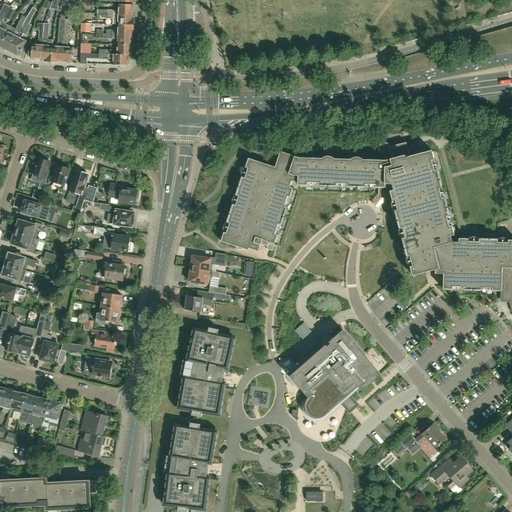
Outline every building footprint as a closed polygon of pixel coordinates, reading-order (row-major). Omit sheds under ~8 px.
[(0,25),(4,17),(6,14),(9,8),(9,9),(9,8),(11,5),(7,2),(4,5),(1,11),(2,12),(0,15),(0,25)] [(97,14),(133,15),(133,10),(134,9),(135,7),(133,6),(133,4),(119,4),(118,10),(97,9),(97,14)] [(8,32),(3,29),(8,20),(9,20),(14,11),(10,8),(9,8),(9,9),(9,8),(6,14),(4,17),(0,25),(0,45),(1,46),(8,32)] [(511,11),(375,52),(375,53),(511,12),(511,27),(378,67),(379,67),(511,28),(511,11)] [(22,27),(17,36),(9,51),(13,53),(13,54),(15,56),(17,55),(18,56),(26,41),(21,38),(23,34),(26,36),(31,25),(29,24),(33,15),(29,13),(22,27)] [(133,19),(133,15),(97,14),(97,18),(113,18),(113,24),(118,25),(134,25),(134,19),(133,19)] [(53,46),(51,62),(57,62),(57,61),(61,61),(63,36),(65,19),(60,19),(58,46),(53,46)] [(66,63),(70,63),(71,62),(73,48),(67,47),(69,19),(65,19),(63,36),(61,61),(66,62),(66,63)] [(43,45),(41,60),(45,60),(45,61),(51,62),(53,46),(53,40),(47,40),(48,35),(47,35),(48,25),(44,24),(44,30),(44,31),(43,34),(43,45)] [(6,49),(9,51),(17,36),(22,27),(18,25),(13,34),(8,32),(1,46),(2,47),(2,48),(4,50),(6,49)] [(107,34),(118,35),(132,35),(132,31),(134,31),(134,25),(118,25),(118,30),(107,30),(107,34)] [(32,44),(31,59),(32,59),(33,60),(37,61),(37,59),(41,60),(43,45),(43,34),(44,31),(39,31),(39,34),(38,45),(32,44)] [(132,39),(132,35),(118,35),(107,34),(103,34),(97,34),(97,39),(103,39),(117,39),(117,44),(133,45),(133,40),(132,39)] [(99,50),(99,54),(128,55),(132,55),(132,50),(133,49),(133,45),(117,44),(117,50),(99,50)] [(92,58),(99,58),(99,59),(113,59),(113,64),(128,65),(128,64),(129,63),(129,60),(128,59),(128,55),(99,54),(93,54),(92,58)] [(245,179),(242,178),(236,195),(239,195),(235,206),(233,205),(227,222),(230,223),(226,233),(224,232),(221,241),(248,250),(249,248),(258,251),(261,244),(267,246),(266,249),(272,251),(274,245),(274,244),(277,235),(275,234),(278,224),(281,225),(287,208),(284,207),(288,196),(290,197),(293,188),(290,187),(292,181),(298,181),(298,185),(307,185),(307,183),(318,183),(318,186),(336,186),(336,183),(347,184),(347,186),(365,187),(365,184),(376,185),(376,187),(379,187),(378,196),(384,200),(392,198),(392,200),(395,200),(398,210),(395,211),(400,228),(402,227),(405,238),(403,239),(407,256),(410,255),(413,266),(410,267),(412,276),(434,270),(435,274),(443,274),(443,289),(452,289),(452,287),(463,287),(463,290),(481,290),(481,287),(492,288),(492,290),(501,291),(500,296),(504,296),(505,302),(511,300),(511,304),(511,311),(511,312),(511,313),(511,312),(511,240),(508,240),(508,243),(497,242),(497,240),(479,239),(479,242),(468,241),(468,239),(459,238),(459,242),(452,242),(451,236),(454,235),(452,226),(449,226),(446,216),(449,215),(444,198),(442,199),(439,188),(441,187),(437,170),(434,171),(431,160),(434,159),(432,150),(410,156),(406,142),(390,147),(389,144),(387,143),(384,142),(381,143),(379,145),(378,147),(378,150),(380,152),(382,154),(384,154),(385,160),(363,160),(360,158),(357,157),(354,158),(351,159),(334,159),(331,157),(328,156),(325,157),(322,158),(299,158),(280,151),(275,167),(248,158),(245,167),(248,168),(245,179)] [(38,159),(32,180),(41,183),(39,187),(45,189),(47,184),(45,184),(49,171),(47,170),(50,162),(46,161),(46,160),(45,159),(42,158),(41,158),(40,159),(38,159)] [(58,194),(64,196),(66,191),(64,190),(66,184),(65,184),(70,169),(58,165),(54,177),(50,176),(49,181),(59,184),(57,188),(59,188),(58,194)] [(72,211),(80,214),(84,200),(86,194),(82,193),(86,183),(85,182),(87,175),(77,171),(70,193),(77,195),(77,193),(81,194),(77,208),(74,207),(72,211)] [(141,191),(156,186),(154,180),(150,181),(147,174),(137,178),(141,191)] [(135,205),(137,191),(124,189),(125,186),(111,184),(109,196),(120,198),(119,202),(135,205)] [(88,188),(86,194),(84,200),(93,202),(97,188),(89,186),(88,188)] [(35,189),(33,197),(42,200),(45,189),(39,187),(38,190),(35,189)] [(48,213),(48,210),(49,207),(36,202),(35,203),(25,200),(21,211),(38,216),(40,210),(42,210),(41,211),(48,213)] [(94,207),(100,208),(100,210),(110,211),(111,205),(100,204),(95,203),(94,207)] [(49,207),(48,210),(56,212),(58,213),(60,207),(51,204),(50,204),(49,207)] [(132,226),(134,213),(112,210),(111,223),(114,224),(114,226),(121,227),(121,225),(132,226)] [(19,220),(15,232),(38,240),(43,225),(36,223),(35,225),(19,220)] [(113,236),(114,230),(95,227),(94,235),(108,237),(107,248),(131,251),(132,243),(130,243),(130,238),(113,236)] [(61,230),(59,236),(68,238),(70,232),(61,230)] [(38,240),(15,232),(11,244),(28,249),(27,251),(34,253),(38,240)] [(45,251),(47,241),(41,239),(38,249),(45,251)] [(82,251),(75,250),(74,253),(74,255),(81,257),(86,258),(102,260),(103,254),(82,251)] [(26,270),(28,265),(34,267),(36,261),(21,256),(22,254),(16,252),(15,255),(8,253),(5,264),(26,270)] [(65,259),(47,253),(45,259),(64,265),(65,259)] [(193,256),(191,269),(220,273),(220,272),(211,271),(212,264),(225,266),(227,255),(216,253),(215,259),(207,257),(207,258),(193,256)] [(121,266),(121,262),(106,260),(106,264),(105,264),(104,271),(102,270),(101,277),(108,278),(108,281),(113,282),(114,279),(123,280),(124,274),(127,274),(127,270),(124,269),(125,267),(121,266)] [(26,270),(5,264),(2,275),(8,277),(8,280),(13,282),(14,279),(29,284),(30,278),(24,276),(26,270)] [(220,273),(191,269),(189,281),(211,285),(212,278),(213,278),(213,277),(219,278),(220,273)] [(98,291),(98,286),(77,283),(77,284),(77,289),(98,291)] [(24,296),(26,290),(10,286),(10,287),(0,284),(0,296),(13,300),(15,294),(24,296)] [(40,292),(43,293),(49,295),(50,295),(52,289),(45,287),(37,284),(35,291),(40,292)] [(210,286),(209,293),(214,293),(226,295),(226,294),(227,289),(210,286)] [(209,293),(198,291),(197,298),(187,296),(185,310),(191,311),(201,313),(202,304),(207,305),(208,302),(212,303),(213,298),(227,300),(228,295),(226,294),(226,295),(214,293),(209,293)] [(103,292),(101,306),(120,309),(120,307),(121,307),(122,303),(121,303),(122,295),(103,292)] [(120,311),(120,309),(101,306),(100,314),(97,313),(96,322),(105,323),(105,321),(118,323),(119,316),(120,316),(121,311),(120,311)] [(0,335),(2,329),(4,330),(8,314),(2,312),(0,321),(0,335)] [(40,340),(43,329),(47,314),(41,313),(37,330),(32,329),(30,337),(23,335),(18,353),(24,355),(24,356),(24,357),(25,357),(25,358),(26,358),(27,358),(28,358),(29,358),(29,357),(30,357),(30,356),(35,339),(36,337),(41,338),(40,340)] [(17,317),(11,315),(7,329),(13,331),(17,317)] [(6,350),(18,353),(23,335),(26,327),(21,326),(18,335),(11,333),(6,350)] [(94,346),(106,347),(106,351),(114,352),(114,349),(116,337),(106,335),(106,332),(92,330),(92,327),(84,326),(84,330),(91,331),(91,336),(96,337),(94,346)] [(191,344),(187,360),(194,362),(191,377),(184,376),(179,408),(192,411),(192,415),(201,416),(202,412),(219,415),(225,383),(222,382),(225,369),(227,369),(234,337),(217,334),(218,330),(209,327),(208,331),(194,328),(192,337),(192,336),(190,344),(191,344)] [(60,344),(58,344),(58,342),(51,340),(52,336),(48,335),(49,331),(43,329),(40,340),(44,341),(45,342),(40,359),(53,362),(55,362),(60,344)] [(358,387),(362,391),(382,374),(343,330),(329,342),(330,344),(327,346),(326,345),(289,376),(308,398),(307,399),(306,401),(305,403),(305,406),(305,408),(305,410),(306,413),(308,414),(309,416),(311,417),(314,418),(316,419),(318,419),(321,418),(323,417),(341,401),(346,408),(353,401),(348,395),(358,387)] [(307,344),(311,349),(320,341),(312,332),(303,339),(294,347),(298,352),(307,344)] [(83,346),(63,343),(62,343),(60,350),(82,353),(83,346)] [(61,350),(57,364),(63,365),(66,351),(61,350)] [(110,378),(111,370),(112,370),(113,369),(114,369),(114,368),(115,368),(115,367),(115,366),(115,365),(114,364),(113,363),(112,363),(91,360),(92,357),(86,357),(83,373),(92,375),(101,376),(101,378),(104,379),(105,379),(105,380),(106,380),(107,380),(108,380),(109,380),(109,379),(110,379),(110,378)] [(8,389),(3,388),(0,400),(0,405),(10,409),(15,389),(14,389),(8,388),(8,389)] [(15,389),(10,409),(11,409),(9,417),(20,419),(19,421),(27,391),(26,391),(26,392),(20,391),(19,392),(15,391),(15,389)] [(28,392),(27,391),(19,421),(31,424),(38,395),(37,397),(33,396),(34,394),(28,393),(28,392)] [(39,395),(38,395),(31,424),(31,425),(42,428),(49,400),(44,399),(45,397),(39,396),(39,395)] [(53,401),(49,400),(42,428),(49,430),(50,422),(57,424),(58,418),(56,418),(59,409),(60,410),(62,404),(60,404),(60,403),(59,403),(60,401),(54,399),(53,401)] [(65,410),(60,425),(66,426),(70,411),(65,410)] [(82,431),(83,431),(102,436),(107,416),(88,411),(82,431)] [(176,424),(170,457),(177,458),(175,473),(168,472),(166,489),(165,497),(164,505),(178,507),(178,511),(187,511),(188,508),(205,510),(209,477),(206,477),(208,463),(211,464),(216,431),(199,428),(200,424),(190,423),(190,427),(176,424)] [(433,424),(419,436),(423,441),(427,438),(435,448),(446,439),(433,424)] [(102,436),(83,431),(78,451),(98,457),(102,443),(104,443),(105,438),(103,438),(103,436),(102,436)] [(8,433),(7,437),(6,441),(14,443),(16,435),(8,433)] [(410,434),(401,442),(405,447),(406,448),(415,440),(410,435),(410,434)] [(22,445),(23,441),(24,437),(16,435),(14,443),(22,445)] [(27,444),(32,445),(35,436),(29,435),(27,444)] [(45,448),(45,446),(46,440),(39,438),(37,446),(45,448)] [(401,442),(391,452),(396,457),(405,449),(404,448),(405,447),(401,442)] [(73,457),(75,450),(57,446),(55,453),(73,457)] [(430,473),(440,465),(434,458),(424,466),(430,473)] [(454,480),(448,486),(456,495),(462,490),(459,487),(468,479),(465,475),(472,469),(461,458),(447,470),(443,465),(431,475),(438,483),(449,474),(454,480)] [(0,511),(0,503),(3,503),(3,506),(11,505),(11,506),(12,506),(12,503),(17,503),(17,505),(25,504),(25,505),(26,505),(26,502),(31,502),(31,504),(39,504),(40,504),(40,501),(47,501),(47,509),(48,509),(48,508),(56,508),(56,506),(61,505),(61,508),(62,508),(62,507),(70,507),(70,505),(75,505),(75,507),(76,507),(84,506),(84,504),(89,504),(89,506),(90,506),(89,493),(89,481),(47,483),(46,478),(8,480),(7,472),(0,472),(0,511)] [(416,491),(427,482),(424,479),(418,485),(417,485),(413,488),(416,491)] [(322,492),(306,492),(306,501),(322,501),(322,492)] [(285,508),(287,498),(277,496),(275,506),(285,508)] [(233,503),(230,511),(244,511),(246,507),(233,503)]
